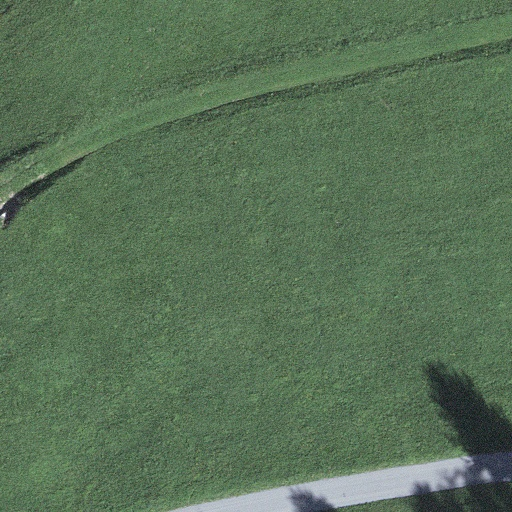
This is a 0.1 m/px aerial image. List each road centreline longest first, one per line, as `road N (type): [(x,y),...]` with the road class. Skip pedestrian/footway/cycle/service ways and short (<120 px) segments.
road 1 (track): [(0,192),(90,136),(219,89),(511,25)]
road 2 (track): [(511,466),(233,511)]
